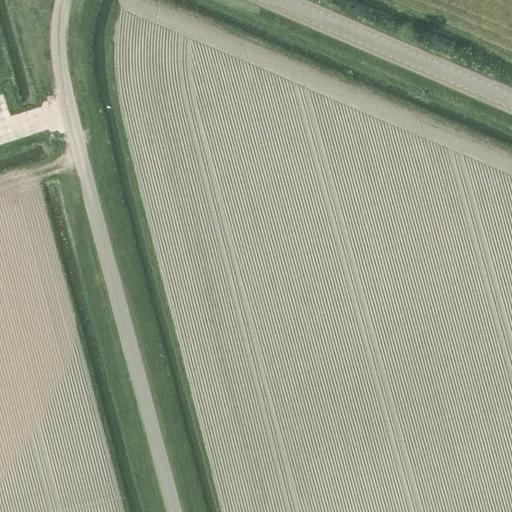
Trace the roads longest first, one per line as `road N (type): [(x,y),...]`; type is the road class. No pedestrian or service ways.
road 1 (unclassified): [(172,511),(64,101),(62,0)]
road 2 (secondary): [(511,102),(268,0)]
